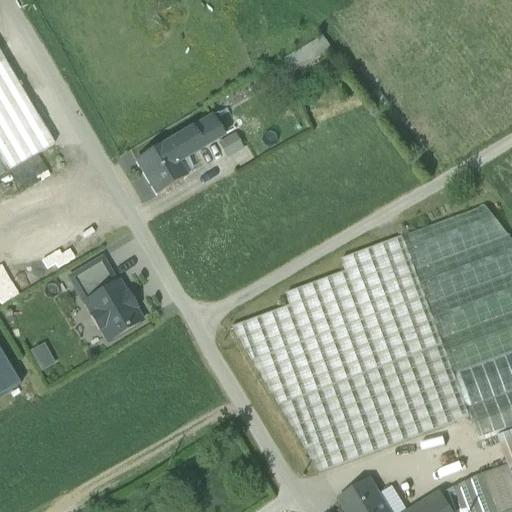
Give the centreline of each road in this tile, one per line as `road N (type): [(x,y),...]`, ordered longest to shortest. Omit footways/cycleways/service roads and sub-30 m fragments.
road 1 (unclassified): [(3,0),(193,327),(312,511)]
road 2 (track): [(511,140),(193,327)]
